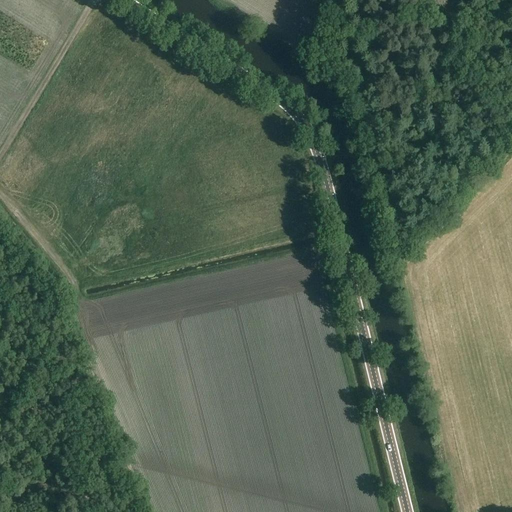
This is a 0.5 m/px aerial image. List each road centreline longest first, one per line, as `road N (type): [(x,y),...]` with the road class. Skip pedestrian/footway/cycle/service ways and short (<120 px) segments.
road 1 (tertiary): [(406,511),(307,127),(271,94),(121,0)]
road 2 (track): [(315,232),(75,286)]
road 3 (track): [(0,155),(94,0)]
road 4 (track): [(79,303),(48,246),(0,194)]
